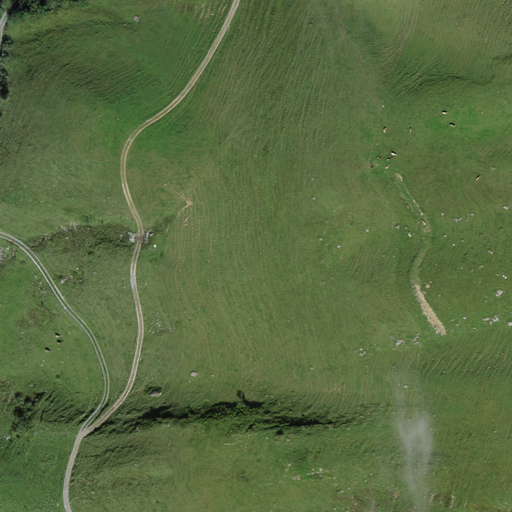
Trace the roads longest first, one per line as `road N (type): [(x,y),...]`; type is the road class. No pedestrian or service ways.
road 1 (track): [(81,435),(124,397),(140,335),(132,276),(140,232),(126,193),(124,152),(135,132),(183,93),(236,0)]
road 2 (track): [(81,435),(105,394),(101,359),(33,258),(0,236)]
